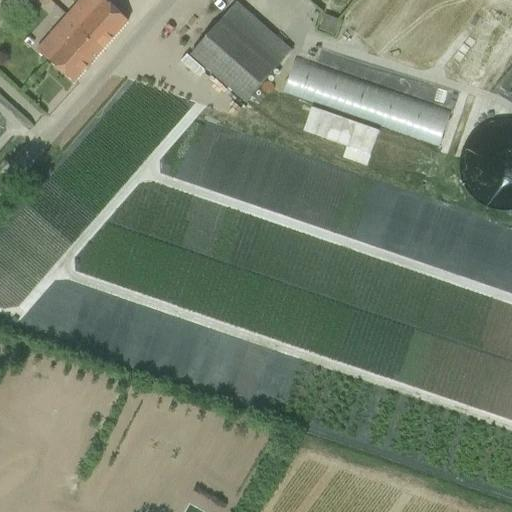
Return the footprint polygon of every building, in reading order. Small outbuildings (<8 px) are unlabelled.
[(103,0),(81,0),(66,17),(78,28),(75,31),(100,53),(128,22),(103,0)] [(191,56),(206,69),(244,102),(289,51),(236,5),(191,56)] [(73,83),(100,53),(75,31),(78,28),(66,17),(37,51),(73,83)] [(325,19),(320,31),(332,36),(337,24),(325,19)] [(460,114),(301,65),(290,100),(449,150),(460,114)]
